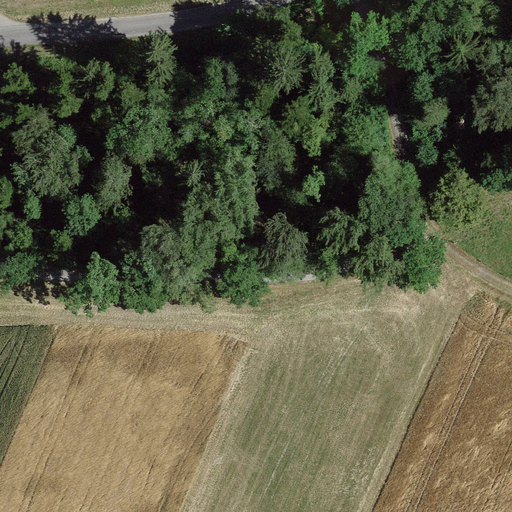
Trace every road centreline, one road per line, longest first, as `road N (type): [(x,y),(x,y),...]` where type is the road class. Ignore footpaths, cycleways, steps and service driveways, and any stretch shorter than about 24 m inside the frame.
road 1 (track): [(380,0),(370,27),(441,268),(511,298)]
road 2 (unclassified): [(250,0),(181,25),(0,39)]
